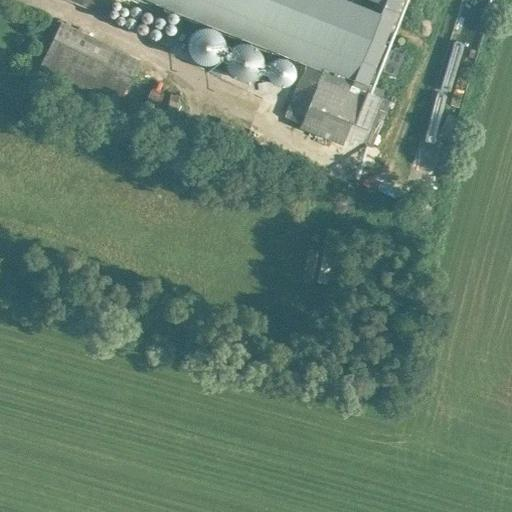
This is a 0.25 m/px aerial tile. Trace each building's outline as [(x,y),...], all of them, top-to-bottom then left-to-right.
[(71,0),(105,14),(110,0),(120,0),(127,3),(128,0),(150,0),(320,68),(298,126),(342,144),(361,141),(381,88),(368,82),(400,0),(71,0)] [(66,80),(88,33),(59,19),(37,66),(66,80)] [(187,40),(186,44),(187,49),(188,53),(191,57),(195,61),(200,63),(205,63),(210,62),(214,61),(217,58),(220,55),(223,50),(223,45),(223,39),(221,35),(218,31),(214,29),(210,27),(206,26),(201,27),(196,28),(192,32),(189,36),(187,40)] [(160,31),(156,39),(171,46),(175,39),(160,31)] [(261,61),(261,59),(261,57),(261,55),(260,53),(260,52),(259,50),(258,48),(256,47),(255,45),(253,44),(252,43),(250,42),(248,42),(246,41),(244,41),(242,41),(240,41),(238,42),(236,42),(234,43),(233,44),(231,45),(230,47),(228,48),(227,50),(226,52),(226,53),(225,55),(225,57),(225,59),(225,61),(225,63),(226,65),(226,67),(227,69),(228,70),(230,72),(231,73),(233,75),(234,76),(236,76),(238,77),(240,77),(242,78),(244,78),(246,77),(248,77),(250,76),(252,76),(253,75),(255,73),(256,72),(258,70),(259,69),(260,67),(260,65),(261,63),(261,61)]
